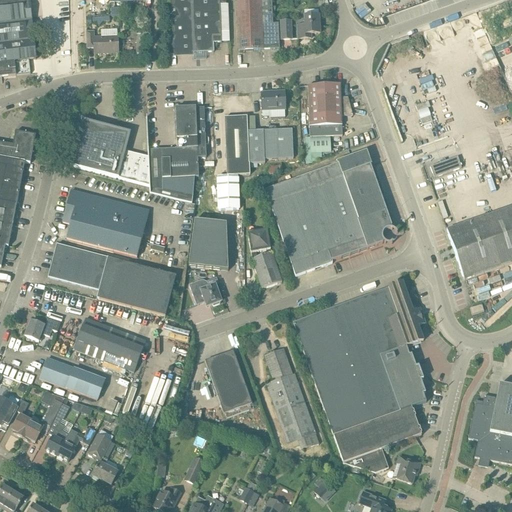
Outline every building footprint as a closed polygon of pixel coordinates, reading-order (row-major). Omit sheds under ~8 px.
[(0,0),(0,78),(16,77),(15,63),(36,60),(30,3),(29,0),(0,0)] [(170,0),(173,54),(203,53),(214,53),(213,43),(221,43),(221,37),(221,33),(229,33),(228,6),(226,6),(225,0),(170,0)] [(236,0),(239,52),(263,50),(260,0),(236,0)] [(260,0),(263,50),(279,49),(278,24),(273,24),(271,0),(260,0)] [(111,18),(120,18),(120,9),(111,9),(111,18)] [(311,39),(311,35),(320,34),(319,17),(304,17),(305,26),(297,27),(298,40),(311,39)] [(280,22),(281,42),(293,41),(292,22),(280,22)] [(94,32),(85,32),(86,50),(94,49),(94,55),(118,54),(117,38),(117,31),(111,31),(111,38),(94,39),(94,32)] [(342,137),(342,127),(342,117),(353,117),(348,98),(341,99),(340,86),(308,87),(310,138),(342,137)] [(273,93),(261,94),(262,111),(269,111),(270,119),(285,118),(284,110),(285,110),(284,93),(273,93)] [(427,109),(426,103),(416,107),(417,112),(427,109)] [(196,109),(175,110),(176,125),(205,124),(204,110),(196,110),(196,109)] [(149,161),(147,117),(146,118),(148,159),(123,152),(127,136),(91,136),(82,120),(81,120),(84,126),(73,167),(70,166),(70,167),(150,188),(149,161)] [(420,120),(422,126),(432,122),(430,117),(420,120)] [(227,177),(238,177),(251,176),(250,165),(265,164),(264,161),(293,160),(292,131),(249,132),(248,119),(225,120),(227,177)] [(205,124),(176,125),(177,150),(206,149),(206,145),(208,145),(208,139),(205,139),(205,125),(205,124)] [(0,158),(30,165),(36,137),(16,133),(13,147),(0,143),(0,158)] [(331,151),(331,138),(306,139),(306,158),(322,157),(322,151),(331,151)] [(177,150),(161,151),(162,180),(194,179),(199,178),(198,159),(206,159),(206,149),(177,150)] [(161,151),(148,151),(150,188),(150,190),(150,193),(160,196),(176,200),(192,203),(194,179),(162,180),(161,151)] [(292,181),(265,191),(269,202),(295,275),(295,277),(332,264),(332,262),(383,244),(384,243),(385,244),(386,244),(386,243),(383,241),(382,238),(383,234),(385,231),(389,230),(392,231),(392,230),(391,229),(391,228),(392,227),(386,212),(370,166),(365,153),(337,163),(338,165),(292,181)] [(0,190),(19,194),(25,164),(30,165),(0,158),(0,190)] [(457,158),(430,168),(434,178),(461,169),(457,158)] [(227,177),(217,177),(218,211),(239,211),(238,177),(227,177)] [(0,190),(0,203),(16,207),(19,194),(0,190)] [(71,192),(63,224),(70,226),(68,234),(66,241),(106,252),(137,260),(149,212),(71,192)] [(0,237),(9,240),(16,207),(0,203),(0,237)] [(511,208),(446,231),(464,281),(511,264),(511,208)] [(227,222),(195,217),(189,263),(228,268),(227,222)] [(282,283),(272,254),(257,259),(256,253),(271,251),(267,231),(247,235),(251,254),(256,259),(251,261),(261,290),(282,283)] [(0,237),(0,245),(8,247),(9,240),(0,237)] [(0,267),(1,268),(2,266),(5,247),(8,248),(9,248),(9,247),(8,247),(0,245),(0,267)] [(176,277),(108,259),(57,246),(48,279),(99,292),(97,300),(165,318),(176,277)] [(202,282),(189,286),(196,307),(205,304),(206,307),(209,305),(210,307),(213,306),(213,307),(220,305),(219,304),(221,303),(215,286),(209,288),(208,285),(207,283),(203,281),(202,282)] [(421,437),(418,427),(411,409),(425,404),(422,395),(425,394),(411,356),(409,357),(406,348),(423,342),(418,327),(425,324),(425,323),(420,311),(421,311),(420,310),(413,313),(403,284),(293,323),(343,465),(375,474),(376,474),(388,470),(382,451),(421,437)] [(470,309),(472,316),(484,312),(482,305),(470,309)] [(30,323),(25,338),(39,343),(39,342),(41,342),(43,336),(50,338),(52,332),(57,333),(60,325),(47,320),(44,328),(30,323)] [(86,320),(74,351),(87,356),(109,364),(107,369),(130,378),(131,373),(134,374),(146,343),(86,320),(87,320),(86,320)] [(283,351),(265,358),(274,383),(266,386),(287,446),(292,444),(298,442),(299,446),(301,451),(318,445),(315,436),(316,436),(294,376),(292,377),(283,351)] [(233,352),(205,362),(220,406),(224,415),(226,419),(249,411),(247,407),(252,405),(233,352)] [(97,402),(105,381),(47,360),(40,380),(97,402)] [(21,384),(18,391),(25,395),(28,387),(21,384)] [(476,402),(468,440),(478,442),(474,459),(476,459),(480,460),(479,465),(488,467),(489,462),(490,462),(493,462),(511,466),(511,388),(499,385),(496,400),(484,397),(483,403),(478,403),(476,402)] [(0,399),(0,427),(1,428),(3,424),(8,427),(16,412),(18,409),(20,405),(21,402),(4,393),(0,399)] [(46,393),(41,403),(51,408),(55,401),(62,405),(64,401),(57,397),(46,393)] [(18,409),(16,412),(17,413),(23,416),(28,405),(21,401),(21,402),(20,405),(18,409)] [(30,422),(21,439),(29,443),(30,442),(35,445),(43,429),(45,426),(50,428),(51,428),(55,420),(62,405),(55,401),(51,408),(43,424),(40,423),(38,426),(30,422)] [(51,440),(45,452),(57,458),(68,436),(62,433),(65,428),(60,425),(62,421),(63,421),(70,409),(62,405),(55,420),(51,428),(50,428),(47,434),(53,437),(51,440)] [(13,435),(21,439),(30,422),(20,417),(12,432),(14,433),(13,435)] [(74,439),(68,436),(57,458),(68,464),(76,449),(75,449),(79,442),(83,444),(88,447),(96,433),(89,430),(84,438),(76,434),(74,439)] [(88,455),(88,456),(92,458),(92,457),(100,461),(101,462),(102,459),(103,457),(111,443),(110,443),(98,436),(88,455)] [(107,459),(114,445),(111,443),(103,457),(107,459)] [(261,446),(259,451),(273,456),(275,451),(261,446)] [(290,457),(288,463),(295,466),(297,459),(290,457)] [(397,465),(401,466),(396,480),(393,479),(392,480),(412,486),(416,474),(417,474),(420,464),(399,458),(397,465)] [(93,477),(92,479),(93,480),(95,481),(96,481),(98,482),(99,480),(109,485),(106,492),(104,495),(109,498),(111,495),(115,487),(111,485),(112,483),(117,474),(115,473),(117,469),(116,467),(106,461),(102,459),(101,462),(100,461),(99,464),(92,477),(93,477)] [(193,487),(204,464),(195,460),(184,483),(193,487)] [(318,488),(313,492),(320,499),(331,490),(320,479),(314,485),(318,488)] [(0,509),(2,511),(13,492),(3,486),(0,491),(0,509)] [(162,492),(153,509),(158,511),(169,511),(173,506),(175,507),(181,495),(172,490),(169,496),(162,492)] [(246,490),(240,501),(248,505),(253,495),(246,490)] [(13,492),(2,511),(3,511),(14,511),(17,509),(23,499),(13,492)] [(390,511),(391,511),(383,508),(386,502),(363,493),(359,505),(365,507),(372,510),(371,511),(390,511)] [(253,495),(248,505),(252,508),(258,497),(253,495)] [(194,504),(190,511),(218,511),(221,506),(208,498),(205,503),(198,499),(196,504),(194,504)] [(270,499),(263,511),(288,511),(290,510),(270,499)]
